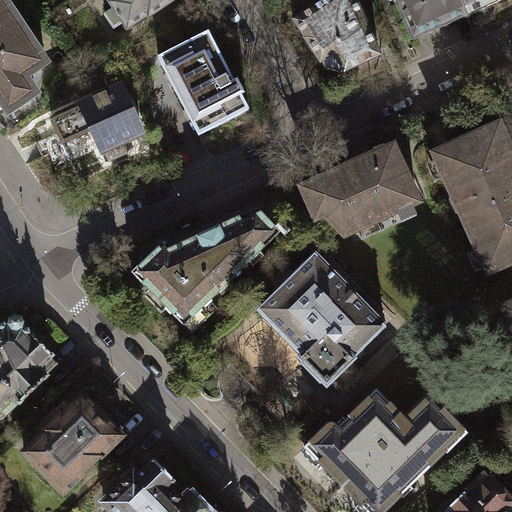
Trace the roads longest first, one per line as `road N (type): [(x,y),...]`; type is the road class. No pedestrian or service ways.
road 1 (residential): [(282,511),(40,258)]
road 2 (residential): [(40,258),(313,132)]
road 3 (residential): [(313,132),(511,44)]
road 4 (residential): [(232,0),(313,132)]
